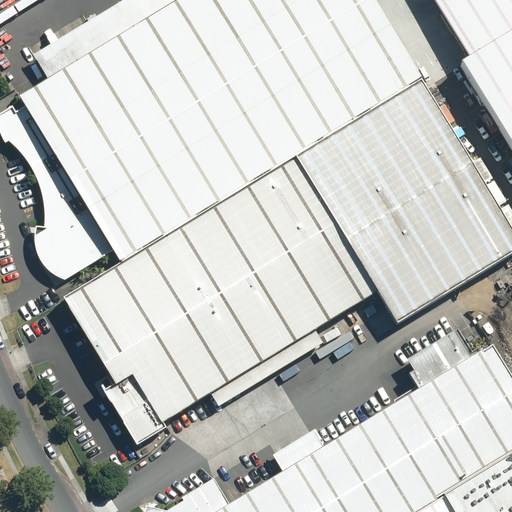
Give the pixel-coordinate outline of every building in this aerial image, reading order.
[(298,158),(423,81),(373,0),(126,0),(32,56),(47,80),(21,97),(12,83),(0,95),(0,130),(3,145),(22,159),(33,174),(40,193),(46,230),(28,229),(28,250),(42,274),(61,282),(108,251),(118,267),(298,158)] [(511,0),(415,0),(511,160),(511,0)] [(511,226),(423,82),(298,158),(401,328),(511,260),(511,226)] [(318,330),(381,295),(298,158),(118,267),(59,301),(111,386),(98,392),(137,447),(163,433),(157,422),(207,391),(219,409),(324,341),(318,330)] [(411,511),(511,452),(511,376),(491,341),(469,354),(455,330),(395,365),(411,392),(324,442),(315,427),(268,454),(282,476),(224,510),(211,486),(166,511),(162,511),(150,509),(145,511),(411,511)] [(454,511),(446,498),(422,511),(454,511)]
